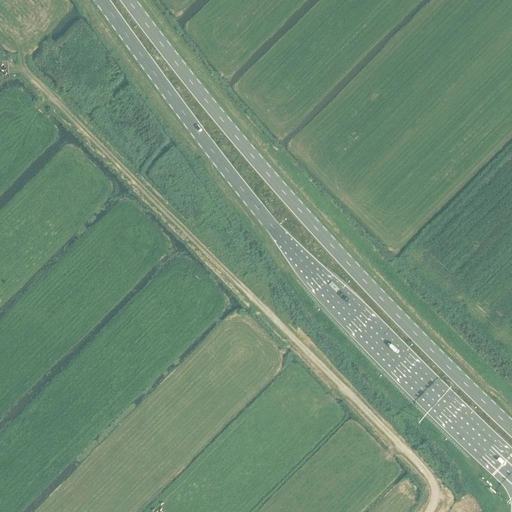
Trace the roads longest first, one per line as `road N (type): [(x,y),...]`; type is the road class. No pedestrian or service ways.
road 1 (primary): [(102,0),(291,248),(511,474)]
road 2 (track): [(428,511),(436,494),(426,472),(17,68)]
road 3 (primary): [(511,428),(270,178),(128,0)]
